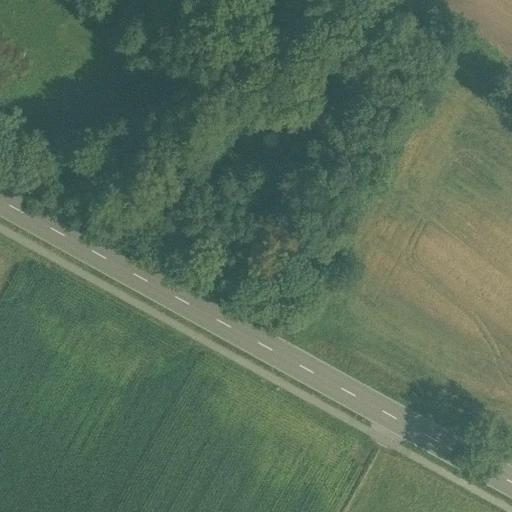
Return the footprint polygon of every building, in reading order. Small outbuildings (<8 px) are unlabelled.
[(287,30),(257,12),(241,38),(271,57),(287,30)] [(332,27),(325,37),(334,43),(341,33),(332,27)] [(131,38),(121,31),(113,43),(124,49),(131,38)] [(194,38),(174,32),(171,42),(191,49),(194,38)] [(374,61),(344,40),(335,53),(364,74),(374,61)]
